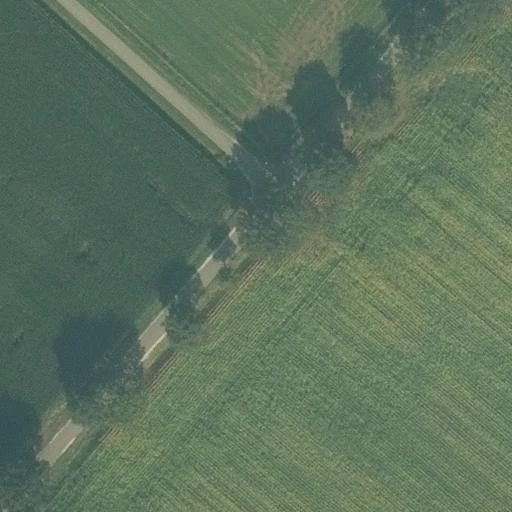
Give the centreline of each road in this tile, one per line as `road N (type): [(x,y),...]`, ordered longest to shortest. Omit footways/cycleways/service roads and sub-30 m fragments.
road 1 (unclassified): [(10,511),(169,331),(277,191)]
road 2 (unclassified): [(277,191),(65,0)]
road 3 (unclassified): [(277,191),(441,0)]
